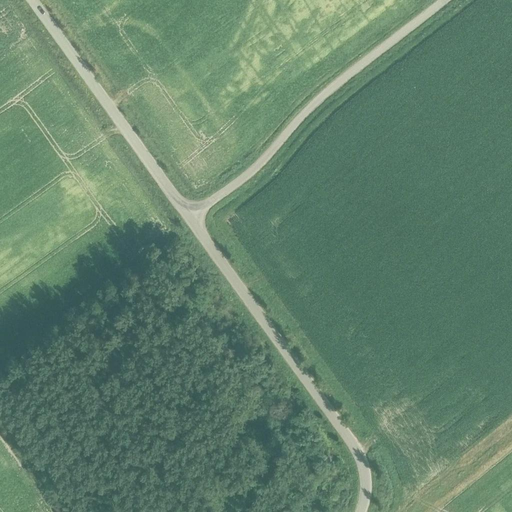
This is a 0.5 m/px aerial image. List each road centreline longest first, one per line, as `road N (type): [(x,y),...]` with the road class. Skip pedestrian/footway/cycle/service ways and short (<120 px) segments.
road 1 (tertiary): [(359,511),(366,493),(356,448),(189,215)]
road 2 (unclassified): [(189,215),(445,0)]
road 3 (tertiary): [(189,215),(33,0)]
